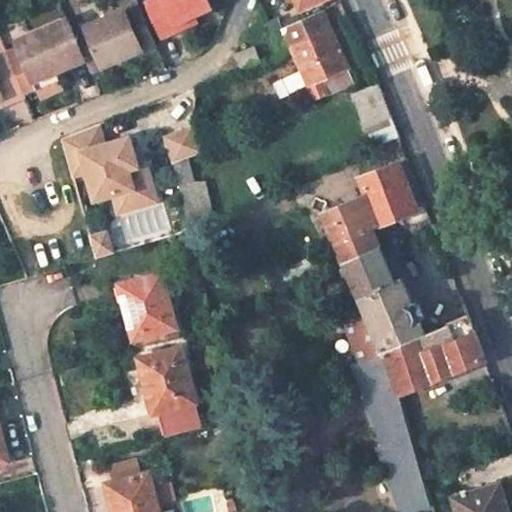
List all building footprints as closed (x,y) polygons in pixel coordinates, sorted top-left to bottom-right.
[(208,0),(158,0),(149,4),(163,39),(181,31),(178,23),(194,16),(212,8),(208,0)] [(296,0),(298,4),(301,9),(320,0),(296,0)] [(125,12),(87,28),(103,68),(122,60),(142,52),(143,55),(158,49),(141,9),(126,15),(125,12)] [(354,83),(322,10),(284,27),(304,73),(309,85),(316,99),(354,83)] [(194,16),(178,23),(181,31),(189,27),(198,24),(194,16)] [(69,20),(7,48),(10,56),(23,88),(35,83),(57,73),(61,72),(72,67),(87,61),(75,34),(69,20)] [(87,28),(75,34),(87,61),(92,73),(103,68),(87,28)] [(256,46),(236,55),(241,70),(263,62),(256,46)] [(0,96),(4,95),(7,102),(17,98),(26,94),(23,88),(10,56),(0,59),(0,96)] [(39,93),(62,83),(57,73),(35,83),(39,93)] [(304,73),(289,79),(294,90),(309,85),(304,73)] [(352,93),(364,124),(390,114),(377,83),(352,93)] [(364,124),(372,142),(397,132),(390,114),(364,124)] [(98,125),(62,139),(72,176),(85,172),(93,200),(111,195),(131,190),(132,195),(151,190),(145,164),(136,166),(127,168),(119,141),(104,145),(98,125)] [(167,139),(176,162),(189,157),(203,152),(193,128),(167,139)] [(129,138),(119,141),(127,168),(136,166),(129,138)] [(189,157),(176,162),(181,186),(195,182),(189,157)] [(407,159),(359,178),(366,194),(324,213),(343,262),(345,262),(380,247),(372,229),(404,216),(409,227),(431,217),(407,159)] [(116,213),(155,202),(151,190),(132,195),(131,190),(111,195),(116,213)] [(104,233),(89,237),(92,251),(107,246),(104,233)] [(107,246),(92,251),(94,258),(109,254),(107,246)] [(380,247),(345,262),(381,351),(352,363),(382,445),(376,447),(401,511),(406,511),(430,504),(400,400),(385,350),(419,336),(424,334),(419,322),(422,321),(424,317),(420,304),(412,302),(393,255),(386,258),(381,247),(380,247)] [(164,272),(125,282),(129,300),(126,301),(131,318),(136,337),(178,328),(164,272)] [(419,336),(385,350),(400,400),(407,398),(405,389),(486,358),(478,338),(470,316),(448,325),(453,339),(425,350),(419,336)] [(183,346),(141,357),(146,377),(150,396),(153,395),(157,411),(197,400),(183,346)] [(160,511),(151,471),(111,482),(116,499),(113,499),(116,511),(160,511)] [(511,511),(511,500),(507,482),(458,497),(462,511),(511,511)]
